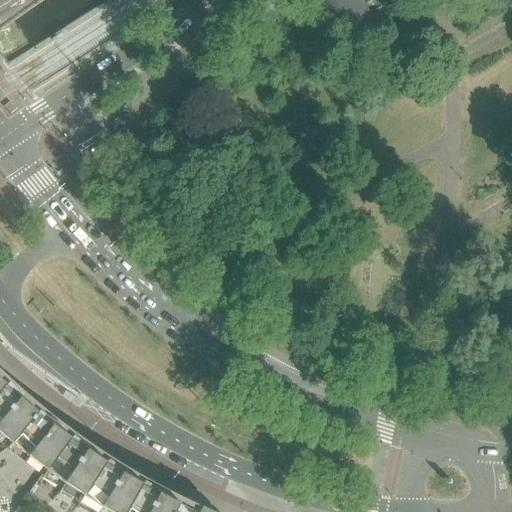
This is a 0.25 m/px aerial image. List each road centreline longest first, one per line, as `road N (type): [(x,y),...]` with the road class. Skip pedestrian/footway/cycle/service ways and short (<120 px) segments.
road 1 (tertiary): [(437,448),(321,408),(190,332),(96,255),(3,141)]
road 2 (tertiary): [(0,297),(80,377),(149,424),(266,483)]
road 3 (secondary): [(3,141),(226,0)]
